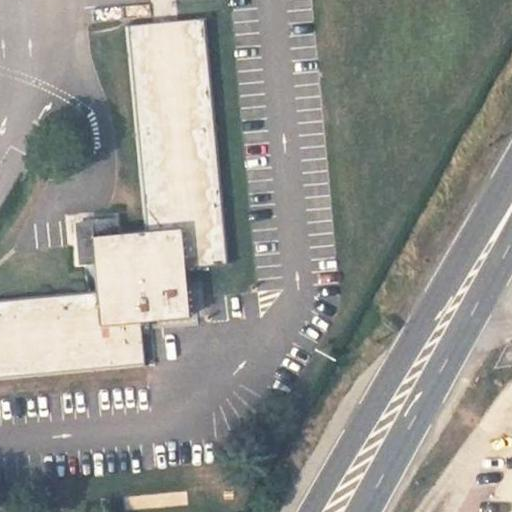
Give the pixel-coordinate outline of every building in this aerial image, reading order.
[(175,0),(153,0),(154,17),(176,15),(175,0)] [(209,227),(178,297),(235,288),(234,268),(279,265),(260,16),(184,20),(199,224),(209,227)] [(23,376),(148,366),(178,297),(209,227),(199,224),(199,229),(137,233),(140,292),(19,301),(23,376)] [(235,288),(178,297),(148,366),(188,363),(187,320),(237,317),(235,288)] [(27,379),(0,380),(0,395),(28,393),(27,379)]
